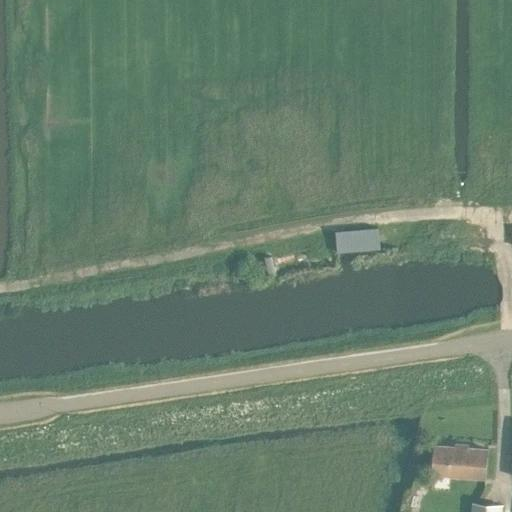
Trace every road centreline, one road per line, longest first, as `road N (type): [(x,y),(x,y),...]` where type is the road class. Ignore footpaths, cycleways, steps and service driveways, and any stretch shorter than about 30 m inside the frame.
road 1 (unclassified): [(511,337),(0,409)]
road 2 (track): [(485,221),(465,211),(389,216),(0,287)]
road 3 (track): [(503,338),(501,476),(511,511)]
road 4 (track): [(510,338),(506,258),(485,221)]
